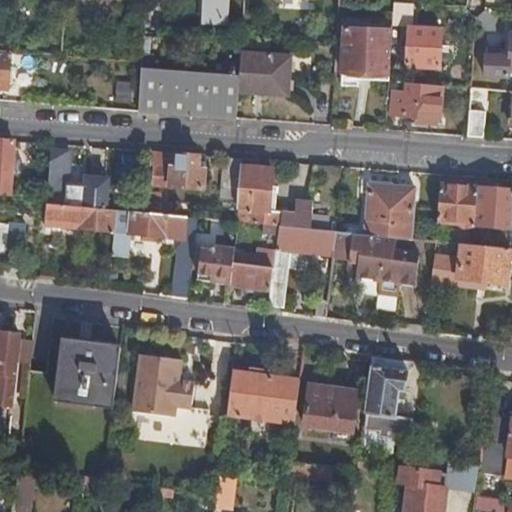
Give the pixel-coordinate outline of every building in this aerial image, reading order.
[(144,12),(143,34),(157,35),(158,12),(144,12)] [(407,67),(439,68),(442,31),(409,28),(407,67)] [(391,76),(393,31),(344,29),(343,74),(391,76)] [(511,72),(511,33),(511,34),(510,56),(486,56),(485,76),(508,78),(509,72),(511,72)] [(0,90),(8,91),(11,54),(4,53),(0,52),(0,90)] [(142,54),(138,112),(236,120),(238,93),(239,87),(239,77),(151,70),(152,55),(142,54)] [(240,55),(239,77),(239,87),(262,89),(261,94),(289,97),(291,58),(240,55)] [(438,120),(441,88),(407,86),(406,93),(392,92),(390,116),(438,120)] [(469,111),(467,137),(483,138),(485,112),(469,111)] [(0,141),(0,194),(11,195),(15,143),(0,141)] [(72,151),(51,150),(47,204),(108,210),(111,178),(88,177),(88,185),(69,184),(72,151)] [(200,157),(151,153),(150,167),(155,168),(154,186),(204,190),(205,171),(199,170),(200,157)] [(242,161),(222,159),(218,209),(239,211),(242,168),(242,161)] [(242,168),(239,211),(238,222),(261,225),(279,227),(328,232),(328,219),(312,217),(313,204),(296,202),(294,215),(275,213),(276,196),(270,195),(272,171),(242,168)] [(371,181),(370,193),(392,194),(393,186),(394,186),(394,183),(371,181)] [(370,193),(365,236),(396,239),(412,240),(416,189),(394,186),(393,186),(392,194),(370,193)] [(478,189),(440,186),(437,222),(456,223),(458,224),(463,227),(475,228),(475,226),(478,189)] [(511,225),(511,190),(478,189),(475,226),(511,229),(511,225)] [(161,194),(148,193),(146,214),(159,215),(161,194)] [(170,195),(161,194),(159,215),(169,216),(170,200),(170,195)] [(198,203),(170,200),(169,216),(196,219),(198,203)] [(45,227),(115,234),(117,211),(108,210),(47,204),(33,203),(32,211),(47,212),(45,227)] [(179,249),(172,298),(188,300),(198,219),(196,219),(169,216),(159,215),(146,214),(117,211),(115,234),(113,253),(130,255),(132,236),(167,239),(167,234),(175,235),(175,240),(182,241),(181,249),(179,249)] [(0,255),(5,257),(10,226),(0,224),(0,255)] [(5,270),(19,272),(25,226),(11,224),(5,270)] [(279,227),(261,225),(261,233),(278,235),(279,227)] [(337,233),(328,232),(279,227),(278,235),(276,250),(270,291),(269,305),(284,307),(288,271),(286,267),(296,269),(298,252),(334,256),(337,234),(337,233)] [(365,236),(337,234),(334,256),(334,260),(358,263),(356,278),(379,281),(378,294),(400,297),(401,283),(416,285),(420,250),(396,247),(396,239),(365,236)] [(455,243),(436,242),(436,243),(434,260),(453,263),(455,243)] [(511,249),(510,249),(473,245),(461,244),(458,279),(507,286),(509,261),(511,260),(511,249)] [(234,254),(235,249),(215,246),(214,250),(202,249),(197,282),(230,286),(234,254)] [(258,257),(234,254),(230,286),(270,291),(276,250),(268,249),(267,260),(266,268),(257,266),(258,259),(258,257)] [(267,260),(258,259),(257,266),(266,268),(267,260)] [(316,303),(314,317),(326,319),(328,304),(316,303)] [(31,364),(33,341),(20,339),(20,335),(0,331),(0,404),(11,406),(15,373),(16,363),(31,364)] [(113,407),(120,349),(62,341),(55,391),(54,399),(83,403),(113,407)] [(180,376),(183,356),(140,351),(133,408),(176,412),(177,404),(190,405),(194,378),(180,376)] [(380,358),(373,357),(363,429),(380,431),(379,436),(395,439),(412,441),(414,419),(396,416),(400,391),(406,392),(408,372),(378,368),(380,358)] [(378,368),(408,372),(410,362),(380,358),(378,368)] [(248,375),(232,372),(226,418),(248,421),(248,418),(294,424),(300,380),(275,376),(273,379),(269,378),(270,370),(249,367),(248,375)] [(19,394),(27,395),(29,379),(30,372),(22,371),(21,376),(19,394)] [(353,432),(359,392),(310,385),(305,425),(353,432)] [(479,466),(478,473),(511,477),(511,419),(486,416),(479,466)] [(363,429),(360,450),(393,454),(395,439),(379,436),(380,431),(363,429)] [(396,467),(394,482),(408,483),(404,511),(442,511),(445,488),(476,493),(478,473),(479,466),(448,461),(447,474),(396,467)] [(289,462),(287,476),(336,483),(338,470),(289,462)] [(35,470),(19,468),(16,487),(32,489),(35,470)] [(219,476),(217,495),(215,508),(231,510),(235,479),(219,476)] [(87,477),(87,478),(86,484),(85,491),(102,493),(104,479),(87,477)] [(83,507),(85,491),(86,484),(72,483),(69,506),(83,507)] [(173,489),(150,486),(149,494),(172,498),(173,489)] [(29,511),(32,489),(16,487),(12,511),(29,511)] [(509,511),(511,502),(475,497),(474,508),(501,511),(509,511)]
